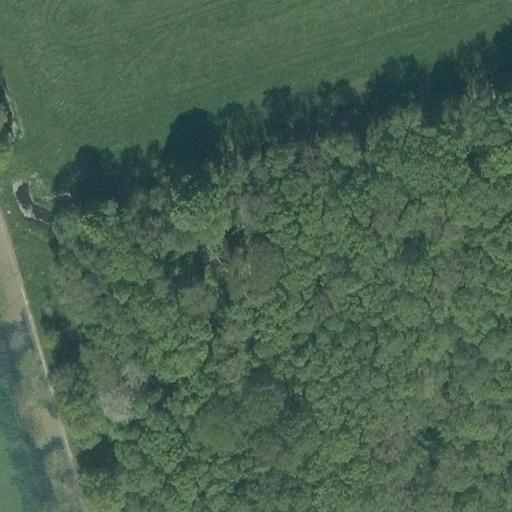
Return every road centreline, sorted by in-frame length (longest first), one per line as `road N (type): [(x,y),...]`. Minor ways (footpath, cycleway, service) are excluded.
road 1 (unclassified): [(82,511),(0,239)]
road 2 (track): [(358,511),(511,453)]
